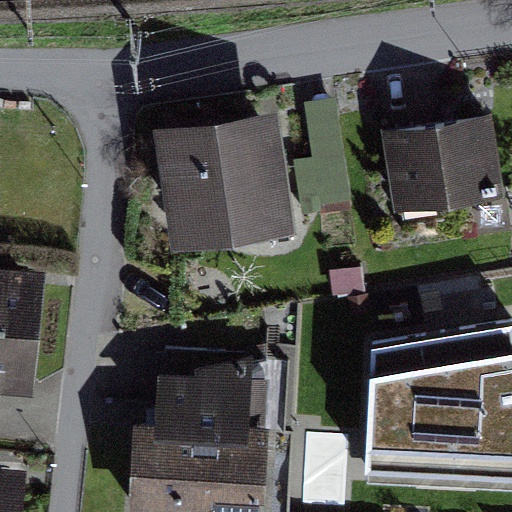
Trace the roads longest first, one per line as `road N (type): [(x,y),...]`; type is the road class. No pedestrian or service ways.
road 1 (residential): [(107,88),(60,511)]
road 2 (residential): [(511,24),(107,88)]
